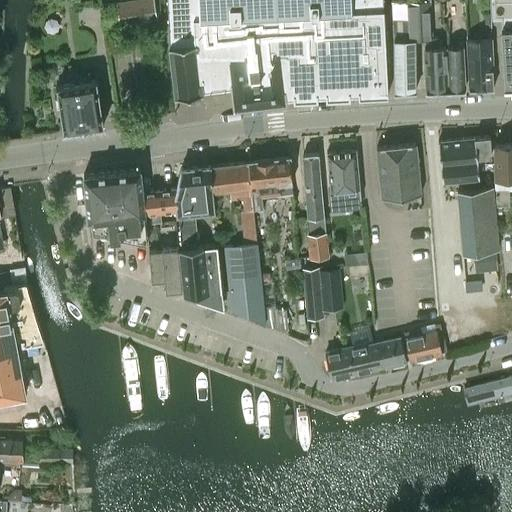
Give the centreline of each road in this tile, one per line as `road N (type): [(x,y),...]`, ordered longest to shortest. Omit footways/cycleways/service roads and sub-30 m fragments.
road 1 (secondary): [(58,155),(289,120),(511,107)]
road 2 (unclassified): [(282,350),(106,286),(75,256),(58,155)]
road 3 (unclassified): [(282,350),(324,386),(348,392),(511,350)]
